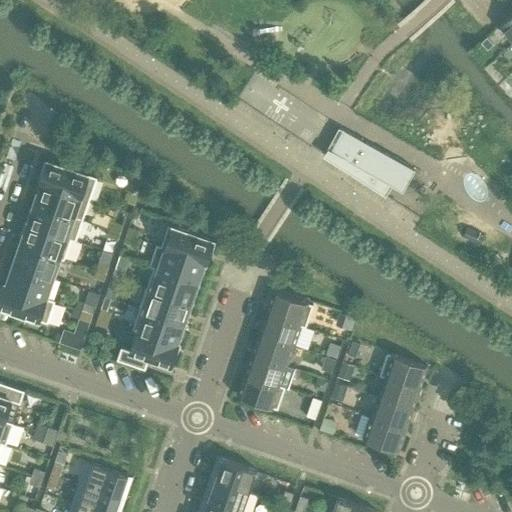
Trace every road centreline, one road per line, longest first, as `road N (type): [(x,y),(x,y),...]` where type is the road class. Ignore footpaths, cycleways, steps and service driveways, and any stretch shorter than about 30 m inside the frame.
road 1 (residential): [(197,422),(415,496)]
road 2 (residential): [(0,354),(197,422)]
road 3 (residential): [(244,264),(197,422)]
